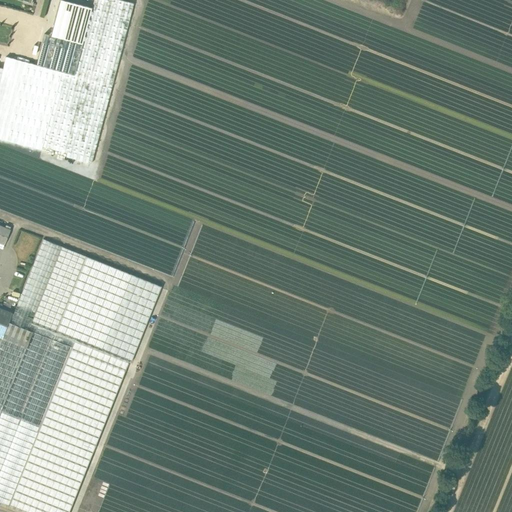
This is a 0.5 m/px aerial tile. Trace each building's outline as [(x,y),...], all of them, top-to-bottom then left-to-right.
[(62,70),(42,145),(67,152),(70,140),(87,78),(112,84),(133,3),(121,0),(93,0),(84,34),(74,74),(62,70)] [(24,28),(0,21),(0,39),(19,45),(24,28)] [(6,55),(0,78),(0,133),(42,145),(62,70),(74,74),(84,34),(53,26),(51,35),(44,33),(36,63),(6,55)] [(70,140),(95,146),(112,84),(87,78),(70,140)] [(70,140),(67,152),(92,159),(95,146),(70,140)] [(10,230),(0,225),(0,243),(4,245),(10,230)] [(13,313),(12,315),(30,322),(61,246),(43,239),(13,313)] [(132,274),(61,246),(30,322),(102,350),(132,274)] [(132,274),(102,350),(127,360),(157,284),(132,274)] [(0,307),(0,337),(1,338),(8,321),(9,322),(12,315),(13,313),(0,307)] [(124,367),(127,360),(102,350),(30,322),(12,315),(9,322),(30,330),(32,331),(71,346),(124,367)] [(1,338),(0,340),(0,412),(32,331),(30,330),(25,341),(5,333),(9,322),(8,321),(1,338)] [(9,322),(5,333),(25,341),(30,330),(9,322)] [(32,331),(0,412),(0,502),(8,505),(71,346),(32,331)] [(24,511),(66,511),(124,367),(71,346),(8,505),(24,511)]
